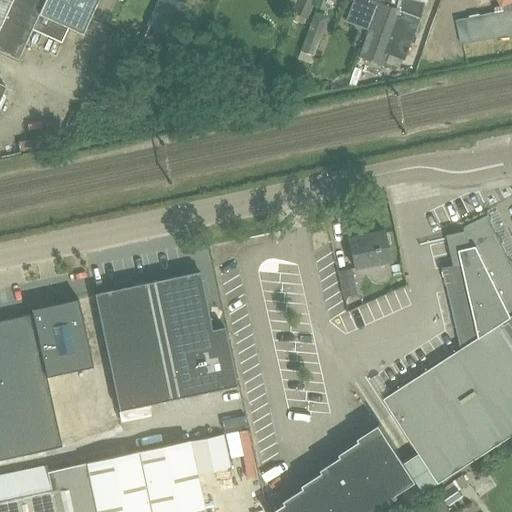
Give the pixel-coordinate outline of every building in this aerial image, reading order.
[(0,0),(0,52),(17,61),(31,30),(61,43),(68,28),(82,35),(97,0),(0,0)] [(186,4),(176,0),(158,0),(141,40),(166,50),(186,4)] [(285,0),(294,4),(290,13),(306,20),(315,0),(285,0)] [(357,26),(366,0),(352,0),(345,21),(357,26)] [(366,0),(357,26),(368,30),(377,4),(366,0)] [(388,56),(402,60),(419,16),(422,0),(366,0),(377,4),(368,30),(358,56),(381,63),(384,54),(388,56)] [(456,20),(461,45),(511,34),(511,0),(498,0),(502,7),(502,6),(503,10),(456,20)] [(308,28),(299,51),(313,56),(321,33),(308,28)] [(90,45),(79,71),(89,75),(100,49),(90,45)] [(402,60),(388,56),(385,63),(399,68),(402,60)] [(461,348),(384,399),(419,453),(417,455),(415,453),(410,457),(403,461),(416,481),(424,493),(438,483),(511,435),(511,264),(504,248),(488,215),(464,227),(463,229),(462,230),(462,231),(447,235),(457,278),(448,283),(446,283),(461,348)] [(382,231),(347,238),(354,269),(389,262),(382,231)] [(350,270),(337,273),(342,297),(355,294),(350,270)] [(198,271),(149,282),(174,399),(236,385),(223,327),(211,329),(198,271)] [(149,282),(93,294),(118,410),(174,399),(149,282)] [(31,313),(0,320),(0,459),(60,445),(44,375),(92,364),(77,298),(76,298),(76,299),(31,309),(31,308),(30,308),(31,313)] [(286,504),(273,511),(379,511),(378,510),(398,497),(396,494),(416,481),(403,461),(380,425),(358,438),(360,441),(340,454),(342,457),(321,470),(323,473),(303,486),(305,488),(285,501),(286,504)] [(223,434),(188,442),(195,474),(230,466),(223,434)] [(0,511),(203,511),(195,474),(188,442),(188,441),(47,471),(46,466),(0,475),(0,511)] [(462,475),(439,491),(449,506),(463,496),(459,491),(468,485),(462,475)] [(438,492),(413,509),(415,511),(450,511),(449,509),(444,503),(445,501),(438,492)]
